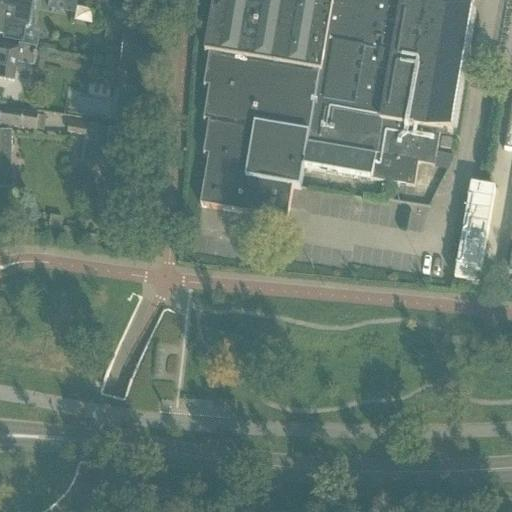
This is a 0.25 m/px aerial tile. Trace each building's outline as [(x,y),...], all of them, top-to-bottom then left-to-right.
[(0,0),(0,37),(4,38),(3,41),(23,45),(26,31),(30,28),(35,1),(29,0),(0,0)] [(66,0),(49,0),(48,11),(75,16),(78,2),(66,0)] [(209,158),(201,208),(287,223),(293,190),(301,191),(301,190),(304,171),(372,183),(372,182),(414,189),(418,166),(434,168),(435,168),(441,134),(452,136),(452,135),(453,135),(474,15),(473,15),(471,14),(474,1),(473,0),(214,0),(205,56),(207,56),(205,71),(207,72),(204,91),(205,91),(205,90),(210,90),(204,125),(205,125),(205,124),(209,124),(204,159),(205,159),(205,158),(209,158)] [(140,68),(145,38),(126,35),(121,65),(140,68)] [(0,80),(13,83),(19,52),(0,48),(0,80)] [(117,73),(126,74),(127,67),(118,66),(117,73)] [(122,88),(115,126),(132,129),(138,91),(122,88)] [(511,152),(511,225),(502,283),(511,284),(511,106),(504,151),(511,152)] [(0,126),(37,132),(39,118),(1,112),(0,120),(0,126)] [(127,155),(131,133),(108,130),(109,129),(71,121),(68,134),(86,137),(81,165),(101,169),(104,151),(127,155)] [(0,191),(11,191),(15,187),(15,176),(12,172),(12,134),(0,133),(0,191)] [(450,152),(452,142),(442,140),(440,150),(450,152)] [(458,264),(455,282),(465,284),(479,286),(485,251),(496,192),(471,187),(470,194),(463,234),(458,264)]
